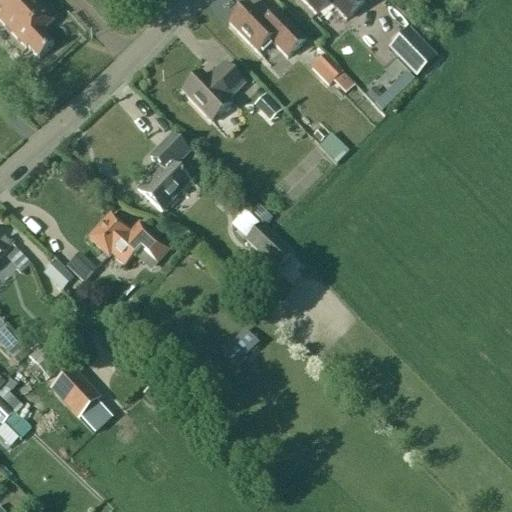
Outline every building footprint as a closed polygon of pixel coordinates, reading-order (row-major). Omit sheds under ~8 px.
[(32,0),(3,0),(0,3),(0,23),(26,50),(28,49),(38,61),(53,47),(42,34),(54,23),(32,0)] [(299,0),(316,17),(329,4),(346,22),(364,4),(359,0),(299,0)] [(248,6),(228,26),(257,55),(270,42),(287,60),(305,42),(277,14),(266,25),(248,6)] [(436,58),(409,31),(388,51),(415,79),(436,58)] [(33,67),(55,92),(73,76),(51,51),(33,67)] [(324,58),(311,70),(328,88),(341,75),(324,58)] [(202,75),(181,94),(210,125),(231,105),(227,102),(243,86),(224,66),(208,81),(202,75)] [(406,75),(374,106),(382,114),(414,83),(406,75)] [(365,97),(374,106),(381,98),(373,90),(365,97)] [(273,103),(266,96),(254,108),(261,115),(273,103)] [(318,148),(336,166),(348,155),(331,136),(318,148)] [(159,168),(137,190),(161,214),(190,185),(174,169),(188,154),(171,138),(150,160),(159,168)] [(140,222),(130,233),(110,216),(88,239),(109,259),(111,256),(125,268),(141,251),(157,266),(170,252),(169,251),(170,249),(140,222)] [(293,256),(261,226),(245,242),(277,272),(293,256)] [(0,258),(11,247),(4,240),(0,243),(0,258)] [(80,255),(72,261),(82,274),(91,268),(80,255)] [(235,368),(259,346),(245,332),(221,354),(235,368)] [(48,381),(63,367),(44,346),(29,360),(48,381)] [(97,404),(70,375),(52,392),(79,421),(97,404)] [(162,394),(156,387),(144,400),(151,406),(162,394)] [(3,426),(13,416),(0,403),(0,425),(2,427),(3,426)] [(13,416),(3,426),(20,443),(31,432),(14,414),(13,416)]
